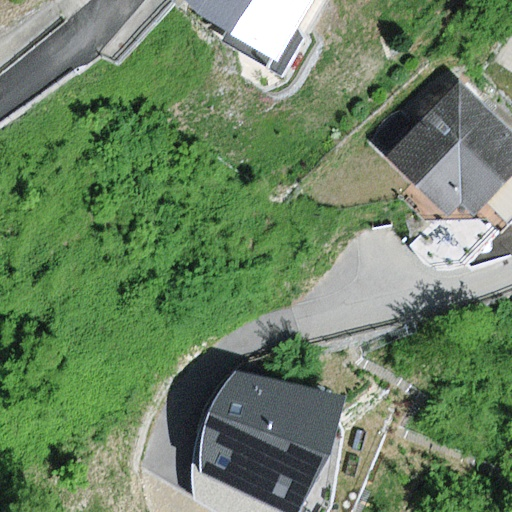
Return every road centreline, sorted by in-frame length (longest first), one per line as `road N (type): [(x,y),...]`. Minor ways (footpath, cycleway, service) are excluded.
road 1 (residential): [(511,276),(268,328),(216,357),(186,400),(164,459),(167,511)]
road 2 (unclassified): [(0,103),(117,0)]
